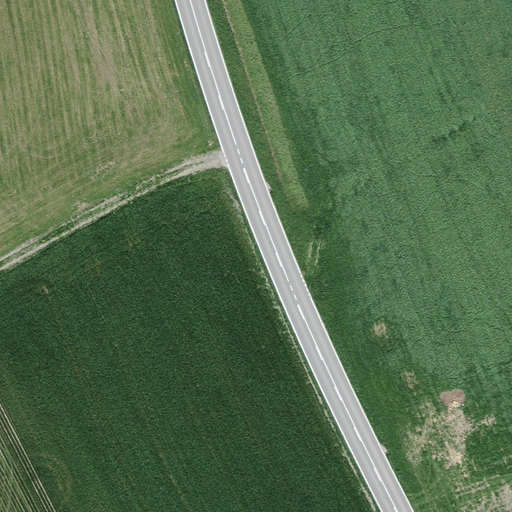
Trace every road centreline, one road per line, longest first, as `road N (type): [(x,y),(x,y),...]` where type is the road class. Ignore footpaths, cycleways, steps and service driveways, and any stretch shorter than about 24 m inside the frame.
road 1 (tertiary): [(190,0),(293,295),(397,511)]
road 2 (track): [(238,152),(162,175),(0,264)]
